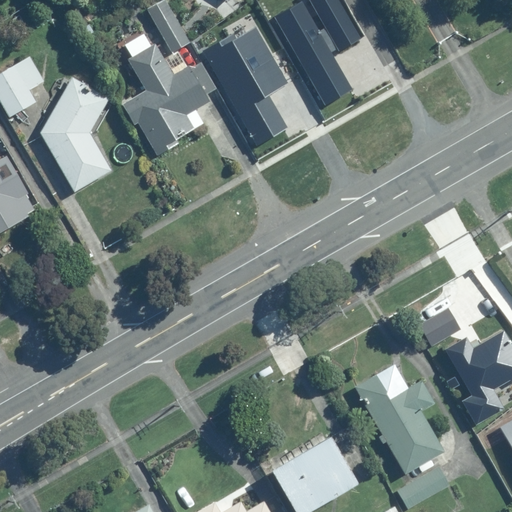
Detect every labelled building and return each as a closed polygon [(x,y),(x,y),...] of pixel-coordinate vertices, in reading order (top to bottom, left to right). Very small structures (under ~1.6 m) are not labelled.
[(188,43),(165,0),(157,0),(145,7),(170,53),(188,43)] [(189,67),(173,75),(169,77),(146,33),(124,44),(131,56),(127,58),(145,93),(122,105),(132,125),(139,121),(157,156),(179,145),(176,139),(204,124),(196,108),(210,101),(205,92),(211,89),(198,63),(189,68),(189,67)] [(30,55),(0,72),(0,101),(10,117),(39,99),(32,88),(45,81),(30,55)] [(109,98),(69,78),(39,133),(73,191),(113,168),(91,131),(109,98)] [(0,234),(38,214),(8,156),(0,159),(0,234)] [(466,336),(444,350),(470,397),(460,404),(475,427),(479,424),(486,435),(506,421),(499,410),(501,409),(493,397),(511,384),(511,347),(500,330),(474,347),(466,336)] [(395,365),(353,388),(402,475),(442,453),(418,412),(433,404),(420,381),(408,388),(395,365)] [(310,446),(268,472),(290,511),(307,511),(346,491),(352,502),(341,508),(342,511),(377,511),(394,503),(377,473),(356,485),(325,431),(307,441),(310,446)] [(436,467),(396,492),(408,511),(448,486),(436,467)] [(220,511),(215,502),(197,511),(270,511),(264,501),(247,511),(242,502),(223,511),(220,511)]
